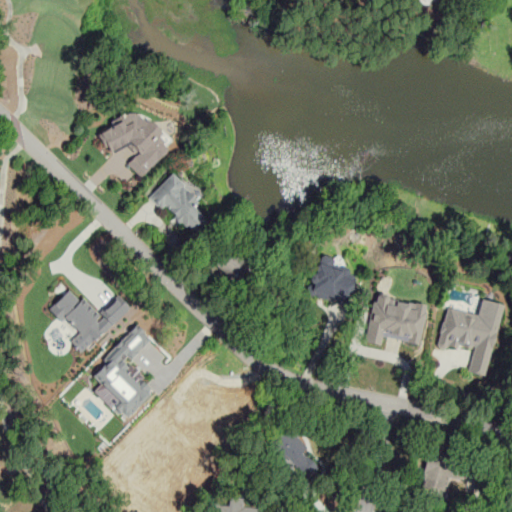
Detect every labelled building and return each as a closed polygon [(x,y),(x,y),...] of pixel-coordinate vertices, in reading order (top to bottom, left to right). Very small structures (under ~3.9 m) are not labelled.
[(139,177),(166,148),(154,136),(157,133),(127,106),(97,139),(114,154),(123,144),(134,154),(125,164),(139,177)] [(147,197),(159,209),(163,204),(178,219),(178,218),(192,232),(205,218),(192,206),(197,200),(170,174),(147,197)] [(346,306),(356,275),(330,267),(333,258),(317,253),(305,294),(346,306)] [(128,307),(117,296),(98,315),(81,298),(79,301),(68,289),(48,309),(62,323),(65,320),(78,333),(69,341),(81,354),(128,307)] [(364,341),(380,344),(381,337),(418,344),(425,305),(373,295),(364,341)] [(501,304),(479,299),(476,314),(445,307),(437,343),(471,351),(467,371),(485,375),(501,304)] [(125,421),(154,388),(125,363),(149,337),(135,325),(91,375),(100,383),(92,392),(125,421)] [(277,450),(308,478),(320,464),(290,436),(277,450)] [(425,455),(421,492),(448,495),(450,476),(445,475),(447,458),(425,455)] [(261,511),(262,510),(243,507),(244,498),(229,496),(228,506),(213,504),(212,511),(261,511)]
